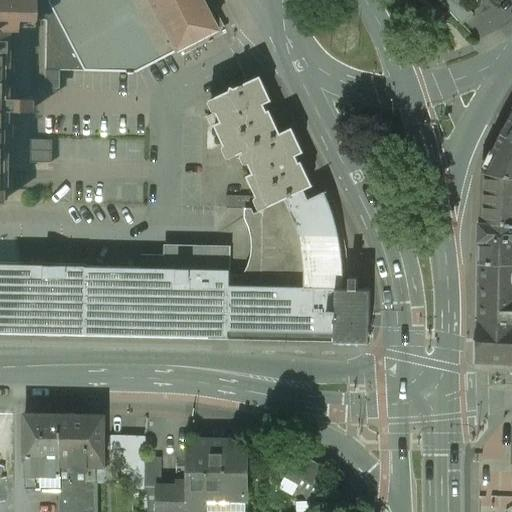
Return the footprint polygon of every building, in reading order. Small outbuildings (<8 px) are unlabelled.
[(0,0),(0,186),(3,187),(3,171),(5,112),(28,112),(28,99),(5,99),(6,31),(14,31),(15,20),(31,20),(31,0),(0,0)] [(179,51),(152,0),(31,0),(31,20),(32,21),(44,21),(43,70),(137,73),(179,51)] [(220,30),(204,0),(152,0),(179,51),(220,30)] [(461,0),(439,0),(462,25),(474,14),(461,0)] [(28,112),(5,112),(3,171),(28,172),(31,20),(15,20),(14,31),(6,31),(5,99),(28,99),(28,112)] [(261,76),(217,97),(223,110),(217,113),(221,122),(215,125),(224,145),(231,142),(237,155),(249,150),(254,161),(249,164),(253,173),(247,176),(256,196),(257,196),(256,197),(254,200),(259,208),(261,210),(313,186),(302,161),(300,162),(296,156),(304,152),(293,128),(281,133),(270,110),(268,111),(265,104),(272,101),(261,76)] [(511,114),(499,135),(481,174),(511,178),(511,114)] [(53,160),(53,139),(29,139),(29,160),(53,160)] [(511,178),(481,174),(480,223),(511,223),(511,178)] [(261,245),(338,234),(335,221),(331,208),(326,195),(323,193),(309,199),(304,190),(262,210),(261,245)] [(250,196),(226,196),(225,208),(249,208),(250,196)] [(260,287),(262,210),(255,214),(253,209),(245,209),(245,219),(248,226),(251,232),(252,241),(252,249),(251,256),(249,265),(244,275),(243,287),(260,287)] [(511,223),(480,223),(478,223),(478,241),(479,241),(479,263),(511,263),(511,223)] [(338,234),(261,245),(260,287),(335,289),(344,289),(342,262),(341,248),(338,234)] [(511,263),(479,263),(477,319),(511,321),(511,263)] [(155,268),(0,264),(0,332),(154,336),(155,268)] [(230,269),(155,268),(154,336),(228,338),(229,287),(230,269)] [(334,340),(335,289),(260,287),(243,287),(229,287),(228,338),(334,340)] [(335,289),(334,340),(334,342),(369,343),(370,289),(357,289),(350,289),(344,289),(335,289)] [(511,321),(477,319),(476,319),(474,362),(491,362),(511,362),(511,321)] [(60,415),(24,414),(25,489),(26,490),(37,489),(37,491),(60,492),(60,466),(60,415)] [(104,416),(60,415),(60,466),(97,467),(104,467),(104,416)] [(145,437),(111,436),(111,463),(133,463),(133,472),(145,472),(145,458),(145,437)] [(242,442),(194,441),(194,450),(188,450),(187,489),(187,493),(208,494),(208,511),(225,511),(245,511),(245,495),(248,495),(248,452),(241,452),(242,442)] [(97,467),(60,466),(61,483),(97,483),(97,467)] [(97,511),(97,483),(61,483),(60,492),(60,511),(97,511)] [(187,489),(156,488),(155,511),(188,511),(189,511),(208,511),(208,494),(187,493),(187,489)]
